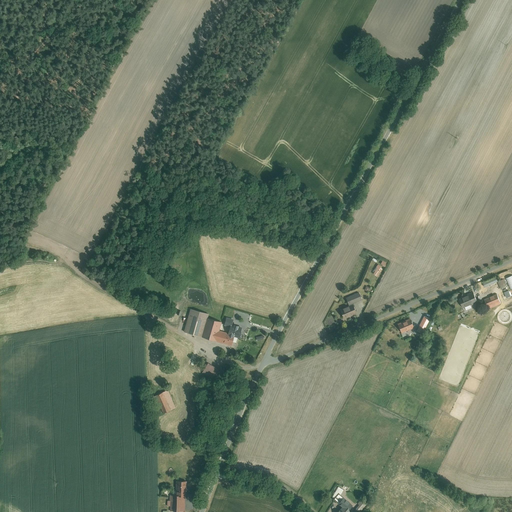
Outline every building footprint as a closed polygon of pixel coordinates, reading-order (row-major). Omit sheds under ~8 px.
[(379,266),(373,273),(378,277),(384,270),(379,266)] [(504,280),(498,282),(502,291),(507,288),(504,280)] [(359,294),(346,299),(349,306),(362,301),(359,294)] [(460,300),(463,308),(478,302),(475,294),(460,300)] [(484,300),(489,310),(501,304),(497,294),(484,300)] [(341,311),(344,320),(357,315),(354,306),(341,311)] [(191,310),(185,333),(203,338),(208,319),(209,315),(191,310)] [(235,335),(219,331),(221,323),(208,319),(203,338),(232,346),(235,335)] [(399,325),(402,333),(415,328),(412,320),(399,325)] [(209,364),(203,374),(218,383),(224,372),(209,364)] [(170,391),(155,397),(162,415),(177,409),(170,391)] [(171,511),(179,511),(186,511),(186,481),(176,481),(177,496),(171,496),(171,511)] [(356,503),(343,492),(344,491),(333,484),(327,495),(334,499),(334,500),(343,508),(339,511),(351,511),(350,510),(356,503)]
